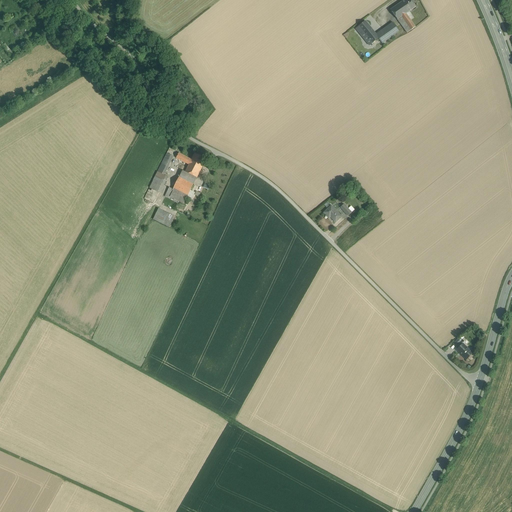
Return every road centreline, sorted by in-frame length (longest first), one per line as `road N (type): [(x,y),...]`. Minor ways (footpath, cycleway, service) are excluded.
road 1 (unclassified): [(73,0),(134,58),(149,99),(192,139),(267,179),(462,373),(479,379)]
road 2 (track): [(394,511),(36,312)]
road 3 (track): [(0,378),(141,128)]
road 4 (track): [(0,448),(141,511)]
road 5 (secondary): [(414,511),(479,379)]
